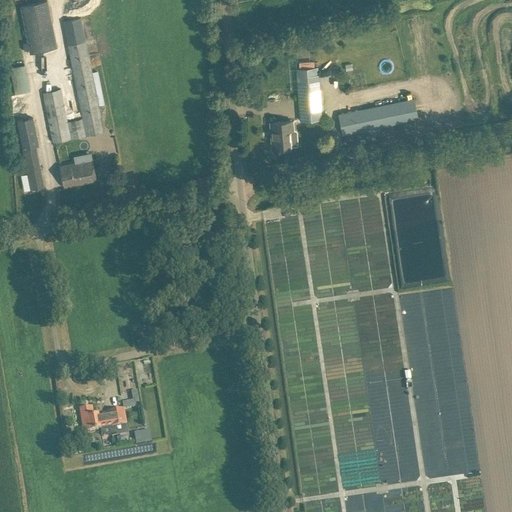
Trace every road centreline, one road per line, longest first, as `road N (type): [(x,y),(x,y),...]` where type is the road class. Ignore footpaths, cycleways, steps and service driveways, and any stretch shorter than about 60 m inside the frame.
road 1 (unknown): [(35,234),(58,353),(67,362),(258,334)]
road 2 (unclassified): [(282,511),(238,189)]
road 3 (unclassified): [(0,242),(238,189)]
road 4 (unclassified): [(238,189),(222,0)]
road 5 (track): [(336,171),(511,135)]
